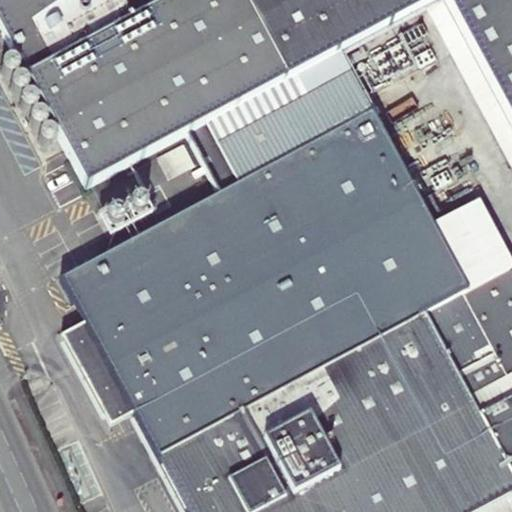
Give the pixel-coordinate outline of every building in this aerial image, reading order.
[(307,71),(269,0),(0,0),(0,40),(83,193),(183,138),(307,71)] [(269,0),(307,71),(336,55),(436,0),(439,0),(448,16),(467,10),(492,0),(269,0)] [(511,20),(511,0),(492,0),(467,10),(448,16),(478,72),(473,41),(504,25),(511,20)] [(420,206),(413,193),(368,112),(216,198),(59,281),(83,326),(60,337),(109,428),(131,416),(182,511),(477,511),(511,494),(511,493),(511,20),(504,25),(473,41),(478,72),(511,135),(511,396),(477,415),(469,398),(506,378),(460,297),(467,293),(432,228),(420,206)] [(216,198),(368,112),(336,55),(307,71),(183,138),(216,198)] [(430,200),(420,206),(432,228),(443,223),(430,200)] [(511,511),(511,495),(511,494),(477,511),(511,511)]
